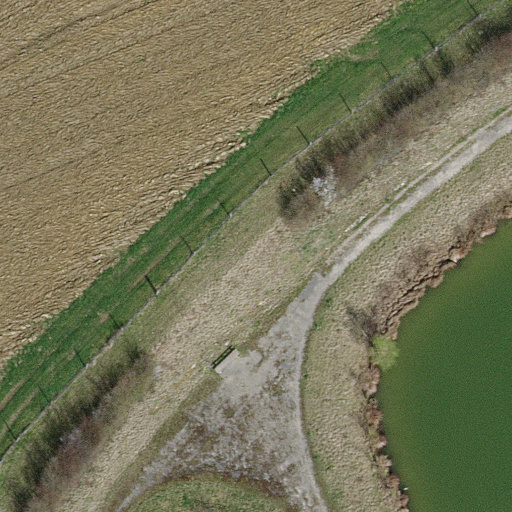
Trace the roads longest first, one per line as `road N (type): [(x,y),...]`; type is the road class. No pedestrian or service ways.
road 1 (track): [(103,511),(244,386),(265,339),(379,213),(511,114)]
road 2 (track): [(244,386),(311,511)]
